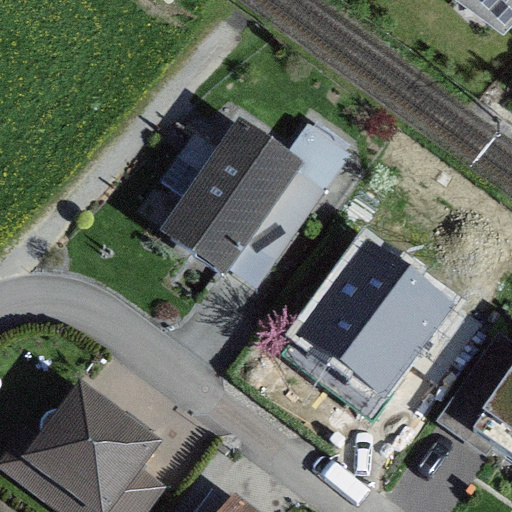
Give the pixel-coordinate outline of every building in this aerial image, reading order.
[(511,0),(487,0),(511,22),(511,20),(511,0)] [(167,243),(219,279),(290,177),(238,141),(167,243)] [(438,319),(366,265),(306,345),(378,399),(438,319)] [(511,373),(495,362),(480,383),(500,397),(470,441),(511,470),(511,373)] [(44,449),(29,469),(86,511),(106,511),(149,456),(78,403),(63,423),(60,421),(51,420),(43,423),(38,430),(37,438),(40,447),(44,449)]
